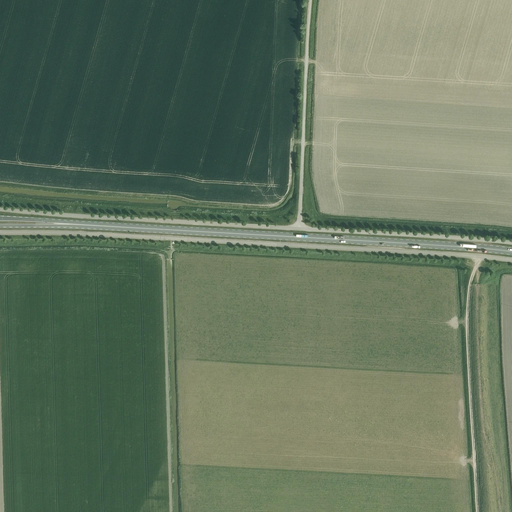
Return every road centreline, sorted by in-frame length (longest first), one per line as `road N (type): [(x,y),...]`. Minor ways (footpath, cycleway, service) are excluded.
road 1 (unclassified): [(511,260),(0,232)]
road 2 (primary): [(511,253),(100,226)]
road 3 (unclassified): [(299,228),(0,209)]
road 4 (track): [(479,256),(464,330),(476,511)]
road 5 (unclassified): [(299,228),(310,0)]
road 6 (unclassified): [(511,243),(299,228)]
